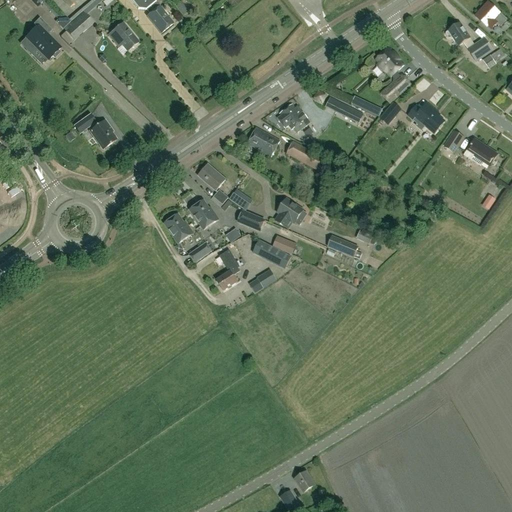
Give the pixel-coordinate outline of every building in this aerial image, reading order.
[(45,0),(67,22),(69,20),(49,0),(45,0)] [(92,0),(69,20),(71,23),(83,12),(97,0),(92,0)] [(129,0),(138,10),(145,11),(146,10),(149,15),(147,17),(160,34),(173,24),(159,7),(159,8),(155,3),(153,0),(129,0)] [(175,7),(180,12),(186,8),(181,2),(175,7)] [(476,16),(475,17),(478,20),(484,25),(487,28),(488,28),(489,29),(491,30),(494,27),(496,24),(500,27),(503,23),(507,20),(501,14),(494,8),(488,3),(486,5),(483,7),(484,9),(480,13),(477,17),(476,16)] [(71,23),(63,30),(74,41),(93,24),(83,12),(71,23)] [(37,27),(26,38),(46,58),(48,61),(52,57),(54,59),(60,53),(58,51),(61,48),(58,45),(47,35),(51,30),(48,27),(39,18),(33,24),(37,27)] [(450,39),(452,37),(459,47),(470,39),(460,23),(448,31),(448,32),(446,33),(445,35),(447,38),(450,39)] [(138,43),(123,24),(108,36),(118,49),(122,46),(127,52),(138,43)] [(485,39),(468,50),(476,62),(493,51),(485,39)] [(381,67),(395,55),(388,48),(375,60),(381,67)] [(490,56),(483,61),(489,71),(496,65),(507,57),(501,49),(490,56)] [(395,55),(381,67),(392,78),(392,77),(393,78),(393,82),(394,82),(380,94),(390,106),(412,86),(402,74),(400,76),(397,73),(402,69),(401,68),(404,66),(395,55)] [(321,103),(326,95),(317,90),(313,99),(321,103)] [(344,117),(349,107),(330,98),(325,107),(344,117)] [(382,110),(368,103),(365,110),(378,117),(382,110)] [(412,122),(415,119),(434,135),(445,122),(435,114),(436,112),(426,104),(421,110),(416,106),(407,117),(412,122)] [(282,117),(278,119),(285,129),(289,126),(292,131),(293,130),(296,134),(306,126),(303,122),(307,119),(303,113),(298,107),(295,109),(292,105),(280,114),(282,117)] [(349,107),(344,117),(359,124),(363,114),(349,107)] [(386,112),(380,120),(388,126),(395,118),(386,112)] [(90,132),(103,150),(116,141),(111,134),(113,133),(104,121),(97,127),(94,123),(95,123),(90,115),(74,127),(79,134),(88,128),(91,131),(90,132)] [(247,145),(271,158),(280,141),(256,129),(247,145)] [(455,155),(465,139),(454,132),(444,148),(455,155)] [(69,143),(73,140),(74,139),(70,133),(68,135),(65,137),(69,143)] [(480,167),(483,163),(490,167),(498,155),(475,140),(464,156),(471,160),(480,167)] [(293,143),(287,155),(319,172),(325,160),(293,143)] [(208,165),(198,177),(216,192),(225,180),(208,165)] [(211,201),(222,209),(230,200),(219,191),(211,201)] [(250,206),(234,194),(229,201),(244,212),(246,212),(250,206)] [(0,217),(4,215),(1,210),(10,205),(5,196),(0,199),(0,217)] [(489,197),(486,202),(492,206),(495,201),(489,197)] [(281,206),(276,214),(280,216),(293,225),(295,226),(300,218),(305,211),(295,205),(286,199),(281,206)] [(204,231),(218,220),(213,213),(211,214),(203,202),(190,211),(204,231)] [(237,224),(260,233),(266,221),(246,212),(244,212),(242,211),(237,224)] [(165,225),(178,245),(193,234),(188,227),(186,228),(178,216),(165,225)] [(360,231),(357,239),(369,244),(372,236),(369,235),(360,231)] [(287,240),(277,236),(275,241),(273,247),(283,251),(292,255),(295,250),(297,245),(287,240)] [(327,248),(354,259),(359,248),(332,237),(327,248)] [(274,260),(286,267),(291,258),(259,242),(253,254),(272,264),(274,260)] [(206,243),(188,255),(196,266),(213,254),(206,243)] [(219,257),(229,273),(216,281),(223,292),(238,283),(233,277),(240,273),(238,269),(240,268),(230,251),(219,257)] [(264,289),(277,281),(271,271),(257,279),(264,289)] [(315,486),(306,472),(294,480),(303,494),(315,486)] [(290,491),(279,498),(288,511),(296,511),(302,509),(290,491)]
